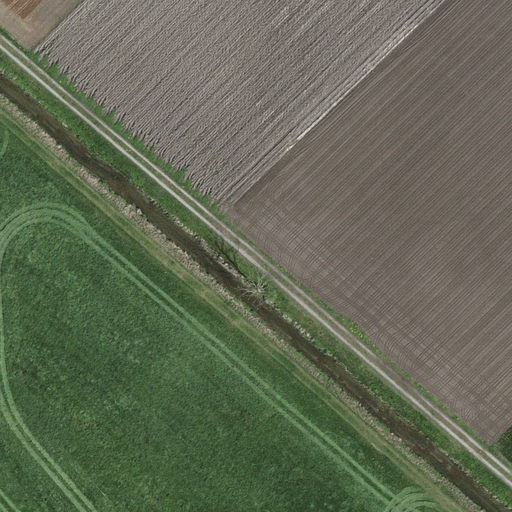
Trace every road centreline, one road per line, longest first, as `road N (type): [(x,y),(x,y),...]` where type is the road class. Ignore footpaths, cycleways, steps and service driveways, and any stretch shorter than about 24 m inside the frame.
road 1 (track): [(511,483),(0,42)]
road 2 (track): [(0,117),(458,511)]
